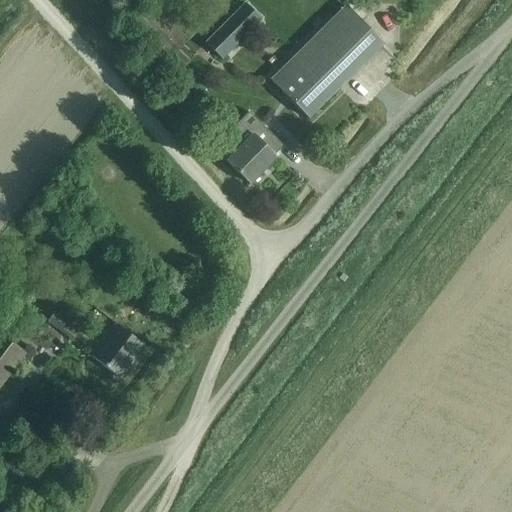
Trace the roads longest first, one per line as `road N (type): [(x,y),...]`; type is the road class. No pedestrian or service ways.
road 1 (unclassified): [(196,429),(491,53)]
road 2 (unclassified): [(39,0),(277,258)]
road 3 (unclassified): [(491,53),(470,60),(394,122),(277,258)]
road 4 (unclassified): [(277,258),(222,340),(199,397),(196,429)]
